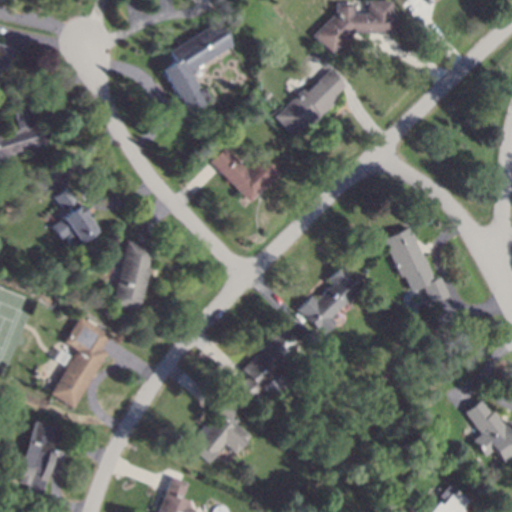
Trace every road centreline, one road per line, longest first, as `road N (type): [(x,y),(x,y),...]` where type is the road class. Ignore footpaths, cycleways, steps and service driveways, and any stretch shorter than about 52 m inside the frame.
road 1 (residential): [(89,511),(127,425),(179,348),(511,22)]
road 2 (residential): [(246,277),(164,194),(116,130),(79,36)]
road 3 (residential): [(373,153),(459,215),(494,257),(511,308)]
road 4 (residential): [(511,131),(494,257)]
